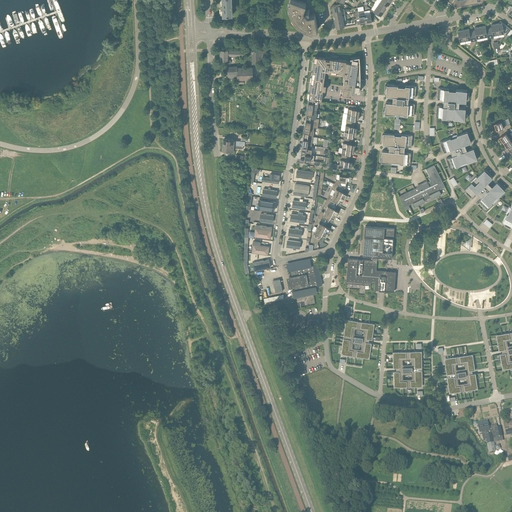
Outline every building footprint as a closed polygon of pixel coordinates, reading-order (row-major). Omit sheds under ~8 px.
[(233,15),(232,6),(232,0),(222,0),(223,16),(233,15)] [(318,29),(315,13),(310,14),(308,12),(309,11),(310,11),(310,10),(310,9),(309,9),(308,9),(307,9),(306,9),(305,8),(306,3),(298,0),(290,0),(291,2),(289,2),(289,5),(290,8),(291,12),(292,16),(295,19),(299,23),(301,26),(305,28),(310,30),(314,31),(314,29),(318,29)] [(384,11),(387,6),(380,1),(377,6),(384,11)] [(377,6),(374,11),(377,13),(381,16),(384,11),(377,6)] [(360,24),(366,23),(364,14),(365,14),(364,10),(358,11),(358,13),(355,13),(356,16),(357,20),(359,19),(360,24)] [(371,17),(374,16),(377,13),(374,11),(373,10),(370,11),(370,13),(365,14),(364,14),(366,23),(372,22),(371,17)] [(492,28),(493,35),(504,33),(504,34),(506,36),(511,30),(500,21),(499,23),(491,25),(492,28)] [(494,37),(493,35),(492,28),(486,29),(485,26),(474,28),(475,31),(477,38),(487,37),(487,39),(494,37)] [(477,41),(477,38),(475,31),(469,32),(469,29),(458,31),(460,42),(470,40),(471,42),(477,41)] [(245,56),(245,51),(228,51),(228,50),(221,50),(220,60),(224,60),(224,64),(230,64),(231,60),(228,60),(228,56),(245,56)] [(253,51),(252,51),(252,64),(264,63),(267,63),(266,51),(253,51)] [(309,99),(319,101),(322,101),(323,90),(325,90),(325,91),(326,91),(326,85),(324,85),(326,71),(328,71),(328,72),(344,75),(346,61),(330,59),(330,60),(326,60),(326,58),(315,56),(309,99)] [(360,86),(360,82),(360,77),(360,75),(360,72),(360,69),(360,64),(360,61),(359,57),(353,58),(353,62),(346,61),(344,75),(343,82),(342,82),(340,93),(354,95),(355,90),(360,91),(360,92),(360,88),(360,86)] [(228,80),(253,79),(253,68),(237,68),(237,67),(227,67),(227,68),(224,68),(224,74),(227,74),(228,80)] [(385,108),(385,114),(396,114),(396,115),(403,116),(403,115),(414,116),(414,111),(413,111),(413,110),(414,110),(415,104),(408,104),(408,98),(415,98),(416,93),(415,93),(415,92),(416,92),(416,86),(405,86),(405,85),(398,84),(398,85),(387,84),(387,89),(388,90),(388,91),(387,91),(386,96),(393,96),(393,102),(386,102),(385,107),(387,107),(387,109),(385,108)] [(436,112),(436,117),(447,118),(447,119),(454,120),(454,119),(465,120),(465,114),(465,113),(466,108),(459,107),(459,101),(466,102),(467,96),(467,95),(467,90),(456,89),(456,88),(449,88),(449,89),(438,88),(438,93),(439,93),(439,95),(438,95),(437,100),(444,100),(444,106),(437,106),(436,111),(437,111),(437,112),(436,112)] [(307,108),(317,110),(317,107),(318,107),(319,101),(309,99),(307,108)] [(359,115),(360,111),(356,111),(357,110),(357,109),(357,106),(349,105),(348,108),(348,114),(347,113),(347,114),(359,115)] [(306,117),(316,119),(317,113),(316,113),(317,110),(307,108),(306,117)] [(355,119),(359,120),(359,115),(347,114),(347,119),(346,119),(346,120),(347,120),(346,122),(355,123),(355,121),(355,120),(355,119)] [(305,126),(314,128),(318,128),(319,119),(316,119),(306,117),(305,126)] [(498,133),(507,129),(511,127),(510,124),(506,125),(504,121),(504,120),(494,124),(496,130),(497,130),(498,133)] [(357,132),(357,128),(354,128),(354,127),(354,126),(355,123),(346,122),(346,125),(345,131),(357,132)] [(304,135),(313,137),(314,131),(314,128),(305,126),(304,135)] [(499,137),(503,142),(511,136),(507,129),(498,133),(500,136),(499,137)] [(353,136),(356,137),(357,132),(345,131),(344,136),(344,137),(344,139),(352,141),(353,138),(353,137),(353,136)] [(450,138),(440,142),(442,147),(443,146),(443,148),(442,148),(444,153),(451,151),(453,156),(446,159),(448,163),(449,163),(449,164),(448,165),(450,170),(460,166),(461,167),(467,164),(467,163),(477,160),(476,155),(475,154),(473,149),(467,151),(465,145),(471,143),(469,138),(469,137),(467,132),(457,136),(457,135),(450,137),(450,138)] [(382,158),(381,163),(392,164),(392,165),(399,165),(399,164),(410,165),(411,160),(409,160),(409,159),(411,159),(411,153),(404,153),(405,147),(412,147),(412,142),(411,142),(411,141),(412,141),(412,136),(401,135),(402,134),(394,133),(394,134),(383,133),(383,139),(384,139),(384,140),(383,140),(383,145),(389,146),(389,152),(382,151),(382,156),(383,156),(383,158),(382,158)] [(302,145),(312,146),(312,143),(313,143),(313,137),(304,135),(302,145)] [(234,144),(243,145),(243,141),(247,142),(248,137),(241,136),(241,141),(223,140),(223,143),(234,144)] [(510,150),(511,148),(511,136),(503,142),(507,148),(508,147),(510,150)] [(354,150),(355,145),(352,145),(352,144),(352,143),(352,141),(344,139),(343,142),(343,143),(343,148),(342,148),(354,150)] [(301,154),(311,155),(312,149),(311,149),(312,146),(302,145),(301,154)] [(350,154),(354,154),(354,150),(342,148),(342,153),(341,153),(341,154),(342,154),(341,157),(350,158),(350,155),(350,154)] [(352,167),(352,162),(349,162),(349,161),(350,161),(349,160),(350,158),(341,157),(341,159),(341,160),(340,165),(352,167)] [(415,189),(399,196),(402,202),(406,210),(410,208),(409,205),(410,204),(413,203),(415,207),(421,204),(420,202),(424,200),(430,197),(431,198),(435,196),(436,197),(441,195),(439,190),(442,189),(445,187),(442,182),(435,168),(434,165),(426,169),(430,177),(429,178),(430,181),(427,182),(415,189)] [(295,177),(311,179),(312,171),(296,169),(295,177)] [(472,183),(464,190),(468,194),(468,193),(469,194),(468,195),(472,199),(477,194),(481,198),(476,203),(480,207),(481,206),(482,207),(481,208),(485,211),(492,203),(493,204),(498,199),(497,198),(505,191),(502,187),(501,186),(497,182),(492,187),(488,183),(493,178),(489,174),(488,174),(484,170),(477,178),(476,177),(471,182),(472,183)] [(262,181),(280,184),(281,179),(275,178),(275,174),(270,174),(269,177),(263,176),(262,181)] [(336,180),(335,183),(346,187),(346,182),(347,182),(347,181),(346,181),(347,180),(348,180),(351,181),(352,176),(348,176),(340,175),(339,175),(340,175),(339,180),(336,180)] [(458,184),(453,177),(449,180),(454,187),(458,184)] [(335,183),(332,189),(335,191),(334,193),(345,199),(347,195),(343,193),(343,192),(346,187),(335,183)] [(294,192),(307,194),(309,186),(295,184),(294,192)] [(263,196),(277,197),(278,191),(263,189),(262,195),(263,196)] [(330,194),(327,200),(337,205),(338,202),(339,201),(343,203),(345,199),(334,193),(333,196),(330,194)] [(260,206),(273,207),(274,201),(269,200),(269,198),(256,196),(254,196),(252,204),(253,204),(255,204),(257,208),(260,206)] [(293,208),(305,210),(305,209),(306,202),(294,200),(293,208)] [(327,200),(324,206),(326,208),(325,210),(336,216),(338,212),(334,210),(335,209),(337,205),(327,200)] [(507,214),(502,224),(506,226),(507,225),(508,226),(508,227),(511,229),(511,204),(510,208),(510,207),(506,214),(507,214)] [(321,211),(318,217),(328,222),(330,219),(330,218),(334,220),(336,216),(325,210),(324,213),(321,211)] [(259,220),(273,222),(274,215),(260,214),(259,220)] [(290,221),(304,224),(304,223),(305,216),(291,214),(290,221)] [(318,217),(315,223),(318,225),(317,227),(317,228),(328,233),(330,229),(326,227),(326,226),(327,226),(326,225),(328,222),(318,217)] [(493,224),(487,219),(483,223),(489,228),(493,224)] [(347,267),(346,283),(348,283),(370,285),(371,285),(371,282),(375,283),(374,290),(377,290),(378,291),(380,291),(384,291),(385,291),(394,292),(396,272),(376,270),(377,257),(392,258),(394,229),(365,226),(363,256),(373,256),(372,261),(348,259),(348,260),(347,267)] [(254,237),(272,239),(273,230),(256,228),(254,237)] [(288,236),(300,238),(301,230),(289,228),(288,236)] [(315,233),(313,244),(318,243),(321,236),(322,236),(321,236),(322,235),(326,237),(328,233),(317,228),(315,232),(314,232),(315,233)] [(300,242),(287,240),(286,247),(299,248),(300,242)] [(253,253),(270,255),(271,246),(254,244),(253,253)] [(317,286),(322,285),(318,265),(313,266),(311,266),(310,261),(287,265),(288,271),(291,271),(292,276),(287,277),(289,289),(294,287),(295,290),(292,291),(293,297),(317,292),(316,286),(317,286)] [(271,268),(270,262),(254,265),(255,271),(271,268)] [(273,281),(276,292),(283,291),(280,279),(273,281)] [(264,299),(265,303),(284,299),(283,295),(264,299)] [(375,324),(369,323),(348,320),(346,320),(345,328),(343,337),(348,338),(368,341),(368,339),(372,340),(373,334),(374,330),(375,324)] [(503,350),(503,352),(511,350),(511,332),(501,334),(496,335),(497,342),(498,345),(498,348),(499,351),(503,350)] [(368,341),(348,338),(343,337),(342,346),(341,355),(343,355),(348,356),(364,358),(369,359),(370,353),(371,347),(372,343),(367,343),(368,341)] [(511,350),(503,352),(504,354),(500,354),(500,358),(501,361),(501,364),(503,370),(508,369),(511,368),(511,350)] [(398,370),(422,369),(422,360),(422,352),(420,352),(398,352),(393,352),(393,359),(393,362),(393,365),(393,368),(398,368),(398,370)] [(445,367),(447,376),(471,372),(471,371),(475,370),(475,367),(474,364),(474,361),(473,355),(467,355),(446,358),(444,359),(445,367)] [(422,369),(398,370),(398,372),(393,372),(393,375),(393,378),(394,381),(394,388),(399,388),(413,387),(420,387),(423,387),(422,378),(422,369)] [(471,372),(447,376),(448,385),(449,394),(451,393),(472,390),(478,390),(477,383),(476,380),(476,377),(475,374),(471,374),(471,372)] [(492,438),(502,436),(500,427),(497,428),(496,425),(489,426),(488,424),(478,427),(479,433),(482,432),(483,440),(486,439),(487,444),(493,443),(492,438)] [(502,458),(506,451),(499,447),(495,453),(502,458)]
